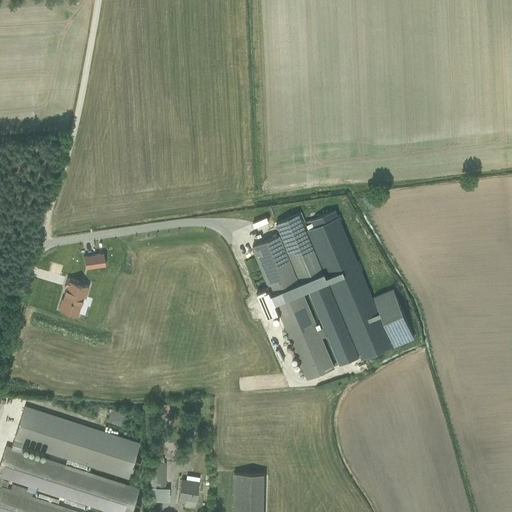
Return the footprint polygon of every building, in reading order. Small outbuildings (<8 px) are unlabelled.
[(278,311),(307,378),(358,357),(360,361),(415,338),(393,287),(373,295),(336,209),(305,222),(301,213),(277,223),(282,235),(253,247),(270,287),(258,292),(268,315),(278,311)] [(166,236),(166,248),(184,248),(184,236),(166,236)] [(60,298),(81,303),(87,279),(66,274),(60,298)] [(13,412),(7,431),(138,473),(145,455),(13,412)] [(6,439),(0,456),(0,471),(125,511),(127,511),(137,481),(6,439)] [(163,487),(158,486),(158,462),(144,462),(143,500),(163,500),(163,487)] [(232,470),(231,511),(261,511),(262,471),(232,470)] [(179,500),(197,505),(203,482),(185,477),(179,500)] [(96,511),(0,481),(0,511),(96,511)]
